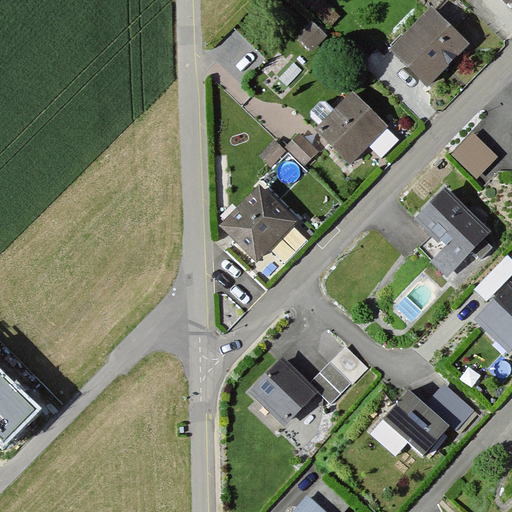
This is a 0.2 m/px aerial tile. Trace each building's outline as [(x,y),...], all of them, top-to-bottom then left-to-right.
[(511,6),(511,0),(493,0),(506,12),(511,6)] [(436,12),(394,53),(430,89),(471,48),(436,12)] [(314,26),(302,39),(317,53),(329,39),(314,26)] [(356,96),(319,133),(354,168),(391,130),(356,96)] [(475,136),(455,156),(479,180),(498,160),(475,136)] [(303,138),(290,150),(307,168),(320,155),(303,138)] [(273,169),(287,155),(277,144),(262,158),(273,169)] [(447,190),(419,218),(449,247),(434,262),(451,279),(475,255),(484,263),(495,251),(488,244),(494,237),(447,190)] [(263,191),(222,232),(257,267),(298,226),(263,191)] [(511,280),(511,260),(510,259),(500,270),(511,280)] [(511,291),(483,321),(501,339),(497,342),(511,356),(511,291)] [(283,365),(254,395),(288,428),(317,398),(283,365)] [(334,366),(313,387),(333,406),(354,385),(334,366)] [(411,394),(386,425),(427,459),(453,429),(411,394)] [(470,408),(453,429),(460,435),(478,415),(470,408)] [(323,511),(311,501),(301,511),(323,511)] [(333,511),(350,511),(353,509),(343,501),(333,511)]
